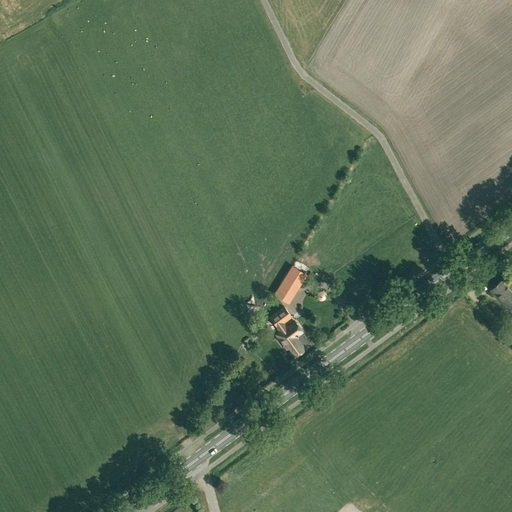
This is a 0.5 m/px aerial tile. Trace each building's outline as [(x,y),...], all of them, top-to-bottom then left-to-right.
[(280,283),(295,292),(307,273),(292,264),(280,283)] [(491,290),(508,310),(510,308),(511,306),(511,280),(508,283),(504,279),(492,289),(491,290)] [(284,323),(291,317),(283,307),(269,317),(277,327),(276,328),(279,331),(275,334),(284,346),(286,344),(295,355),(311,343),(293,320),(286,325),(284,323)] [(223,390),(214,398),(218,403),(221,400),(224,404),(230,398),(223,390)] [(351,500),(345,507),(350,511),(359,511),(362,509),(351,500)]
